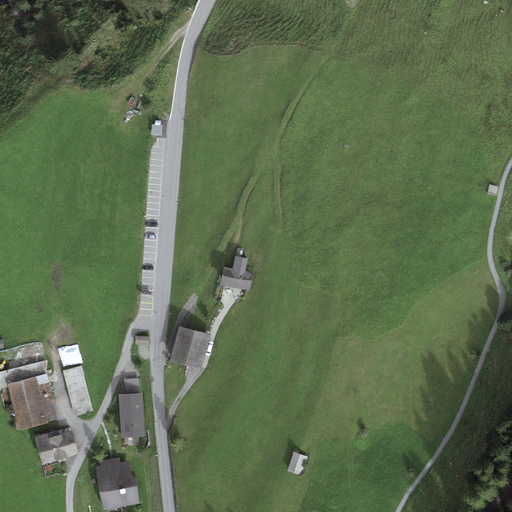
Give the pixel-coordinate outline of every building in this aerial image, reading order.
[(233,270),(224,268),(221,286),(250,291),(253,273),(246,272),(248,259),(235,256),(233,270)] [(55,330),(68,367),(81,362),(69,325),(55,330)] [(211,336),(179,327),(169,361),(201,370),(211,336)] [(93,411),(82,366),(61,372),(73,416),(93,411)] [(59,420),(46,374),(6,385),(19,431),(59,420)] [(126,394),(140,393),(139,378),(124,379),(126,394)] [(145,436),(142,393),(140,393),(126,394),(119,395),(122,437),(145,436)] [(70,426),(34,438),(43,466),(79,455),(70,426)] [(308,455),(294,450),(287,471),(302,476),(308,455)] [(101,466),(96,467),(104,510),(141,503),(137,478),(132,478),(129,461),(120,462),(119,457),(100,461),(101,466)]
